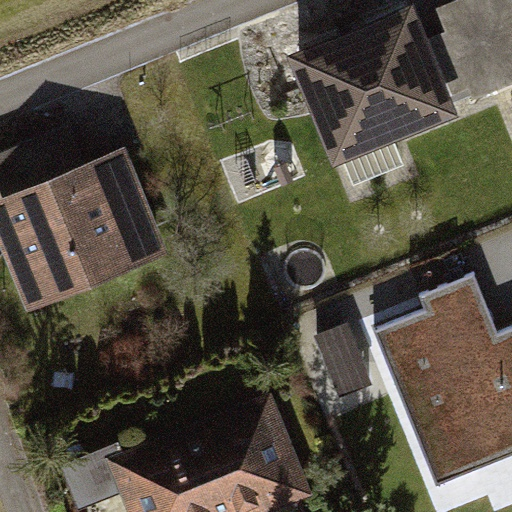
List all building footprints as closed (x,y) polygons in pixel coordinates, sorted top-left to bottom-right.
[(424,0),(397,0),(293,38),(333,146),(461,100),(424,0)] [(511,0),(457,0),(448,4),(484,98),(511,86),(511,0)] [(120,150),(0,198),(0,266),(19,313),(163,255),(120,150)] [(479,265),(424,288),(431,305),(380,326),(440,472),(511,443),(511,318),(503,322),(479,265)] [(375,323),(326,330),(335,395),(384,388),(375,323)] [(270,398),(106,464),(125,511),(289,511),(312,503),(270,398)]
